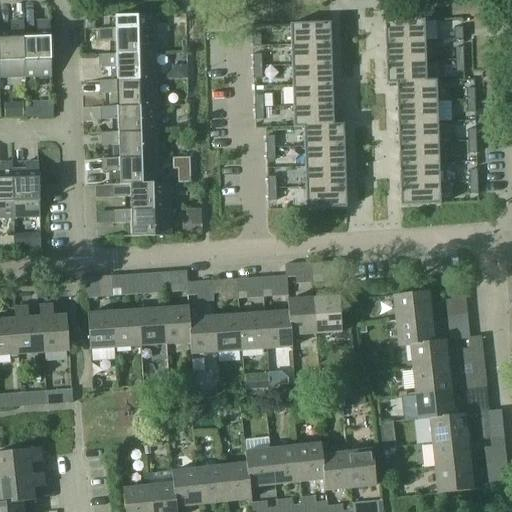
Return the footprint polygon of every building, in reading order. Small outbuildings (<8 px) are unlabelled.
[(425,20),(384,21),(385,43),(425,41),(425,20)] [(2,40),(0,40),(0,79),(25,78),(24,41),(24,39),(23,23),(10,24),(11,34),(2,35),(2,40)] [(28,39),(24,39),(24,41),(25,78),(51,77),(50,23),(37,23),(37,33),(28,34),(28,39)] [(331,23),(290,24),(291,45),(331,44),(331,23)] [(463,28),(455,28),(455,40),(464,40),(463,28)] [(116,56),(155,55),(155,29),(100,31),(100,44),(110,43),(111,53),(116,53),(116,56)] [(260,34),(252,34),(253,47),(261,46),(260,34)] [(425,41),(385,43),(386,63),(426,62),(425,41)] [(331,44),(291,45),(292,66),(332,65),(331,44)] [(464,48),(456,49),(456,61),(464,60),(464,48)] [(117,79),(117,82),(156,81),(155,55),(116,56),(100,57),(101,70),(111,69),(111,79),(117,79)] [(261,55),(253,55),(253,67),(261,67),(261,55)] [(464,60),(456,61),(456,73),(465,73),(464,60)] [(426,62),(386,63),(386,83),(437,82),(436,81),(426,81),(426,62)] [(187,65),(176,65),(165,77),(165,79),(187,78),(187,65)] [(332,65),(292,66),(292,86),(332,85),(332,65)] [(261,67),(253,67),(254,79),(262,79),(261,67)] [(118,105),(118,108),(119,108),(157,107),(156,81),(117,82),(101,83),(101,96),(112,96),(112,105),(118,105)] [(437,82),(386,83),(386,84),(396,84),(397,103),(437,102),(437,82)] [(332,85),(292,86),(293,107),(333,105),(332,85)] [(475,89),(467,89),(467,101),(476,101),(475,89)] [(262,95),(254,96),(255,108),(263,108),(262,95)] [(476,101),(467,101),(468,113),(476,113),(476,101)] [(437,102),(397,103),(398,124),(438,123),(437,102)] [(333,105),(293,107),(294,127),(344,125),(344,124),(334,125),(333,105)] [(158,133),(157,107),(119,108),(118,108),(102,109),(102,122),(113,122),(113,130),(118,130),(118,135),(158,133)] [(263,108),(255,108),(255,120),(263,120),(263,108)] [(438,123),(398,124),(398,144),(438,143),(438,123)] [(344,125),(294,127),(294,128),(304,128),(304,147),(344,146),(344,125)] [(476,130),(468,130),(469,142),(477,142),(476,130)] [(119,157),(119,160),(159,159),(158,133),(118,135),(103,135),(103,148),(113,147),(114,157),(119,157)] [(274,136),(265,136),(266,148),(274,148),(274,136)] [(477,142),(469,142),(469,154),(477,154),(477,142)] [(438,143),(398,144),(399,165),(439,163),(438,143)] [(344,146),(304,147),(305,167),(345,166),(344,146)] [(274,148),(266,148),(266,160),(274,160),(274,148)] [(120,182),(120,186),(120,187),(158,186),(159,185),(159,159),(119,160),(103,161),(104,174),(114,173),(114,182),(120,182)] [(40,218),(38,163),(25,164),(26,175),(17,175),(17,180),(13,180),(12,181),(14,219),(40,218)] [(439,163),(399,165),(400,185),(440,184),(439,163)] [(0,219),(14,219),(12,181),(13,180),(12,164),(0,164),(0,219)] [(345,166),(305,167),(305,188),(346,187),(345,166)] [(478,170),(470,171),(470,183),(478,183),(478,170)] [(275,177),(267,177),(267,189),(275,189),(275,177)] [(478,183),(470,183),(470,195),(478,195),(478,183)] [(440,184),(400,185),(400,206),(440,205),(440,184)] [(131,208),(131,211),(132,212),(170,211),(169,185),(159,185),(158,186),(120,187),(120,186),(114,186),(115,199),(125,199),(126,208),(131,208)] [(346,187),(305,188),(306,209),(346,208),(346,187)] [(275,189),(267,189),(267,201),(276,201),(275,189)] [(132,233),(132,238),(171,237),(170,211),(132,212),(131,211),(115,212),(115,225),(126,225),(126,234),(132,233)] [(31,234),(31,249),(40,249),(40,234),(31,234)] [(322,263),(311,263),(311,274),(322,274),(322,263)] [(296,264),(285,265),(286,276),(297,276),(296,264)] [(172,284),(171,273),(160,274),(160,285),(172,284)] [(147,286),(146,275),(135,275),(136,287),(147,286)] [(121,276),(110,277),(111,288),(122,288),(121,276)] [(273,288),(272,277),(261,278),(262,289),(273,288)] [(96,278),(85,278),(86,290),(97,289),(96,278)] [(248,290),(247,279),(236,280),(237,291),(248,290)] [(223,292),(222,281),(211,282),(212,292),(223,292)] [(199,294),(198,283),(187,283),(188,295),(199,294)] [(454,300),(466,299),(465,289),(453,290),(454,300)] [(432,318),(429,292),(393,296),(396,322),(432,318)] [(339,297),(313,299),(315,334),(341,333),(339,297)] [(289,336),(291,336),(315,334),(313,299),(288,301),(288,312),(289,336)] [(69,351),(66,316),(54,316),(53,305),(39,306),(40,317),(41,317),(43,353),(69,351)] [(41,317),(40,317),(29,318),(28,307),(14,308),(15,319),(16,319),(18,355),(43,353),(41,317)] [(189,307),(162,309),(163,345),(190,343),(189,319),(190,319),(189,307)] [(137,311),(139,347),(163,345),(162,309),(137,311)] [(137,311),(112,313),(114,349),(139,347),(137,311)] [(288,312),(263,314),(265,349),(291,347),(291,336),(289,336),(288,312)] [(90,350),(114,349),(112,313),(87,315),(90,350)] [(469,324),(468,313),(456,314),(457,325),(469,324)] [(241,351),(265,349),(263,314),(238,316),(241,351)] [(238,316),(213,318),(215,353),(241,351),(238,316)] [(190,343),(190,354),(215,353),(213,318),(190,319),(189,319),(190,343)] [(434,342),(432,318),(396,322),(399,347),(446,342),(446,341),(434,342)] [(0,320),(0,356),(18,355),(16,319),(15,319),(0,320)] [(482,337),(471,338),(472,349),(483,348),(482,337)] [(410,346),(413,370),(449,367),(446,342),(399,347),(410,346)] [(486,373),(485,362),(473,363),(474,374),(486,373)] [(451,392),(449,367),(413,370),(416,395),(451,392)] [(245,390),(253,389),(252,374),(244,374),(245,390)] [(489,398),(488,387),(476,388),(477,399),(489,398)] [(72,390),(46,392),(47,405),(73,403),(72,390)] [(47,405),(46,392),(21,393),(22,406),(47,405)] [(418,420),(466,415),(465,415),(454,416),(451,392),(416,395),(418,420)] [(21,393),(0,394),(0,407),(22,406),(21,393)] [(501,411),(490,412),(491,423),(502,422),(501,411)] [(430,420),(433,444),(468,440),(466,415),(418,420),(418,421),(430,420)] [(505,447),(504,436),(492,437),(494,448),(505,447)] [(435,469),(471,465),(468,440),(433,444),(435,469)] [(326,491),(323,455),(322,455),(321,443),(297,446),(300,482),(324,479),(326,491)] [(297,446),(272,449),(275,484),(300,482),(297,446)] [(0,477),(32,474),(31,463),(42,461),(41,448),(0,452),(0,477)] [(251,487),(275,484),(272,449),(247,451),(251,487)] [(372,449),(348,452),(351,488),(376,485),(372,449)] [(252,499),(251,487),(247,451),(245,452),(246,463),(223,466),(227,502),(252,499)] [(326,491),(351,488),(348,452),(323,455),(326,491)] [(508,472),(506,461),(495,462),(496,473),(508,472)] [(435,469),(438,494),(438,495),(474,491),(471,465),(435,469)] [(202,504),(227,502),(223,466),(199,468),(202,504)] [(177,507),(202,504),(199,468),(174,471),(177,507)] [(177,507),(174,471),(171,472),(172,483),(150,486),(152,511),(177,511),(177,507)] [(43,473),(32,474),(0,477),(0,503),(23,500),(24,502),(35,500),(34,487),(45,486),(43,473)] [(123,489),(125,511),(152,511),(150,486),(123,489)] [(24,511),(24,502),(23,500),(0,503),(0,511),(24,511)]
